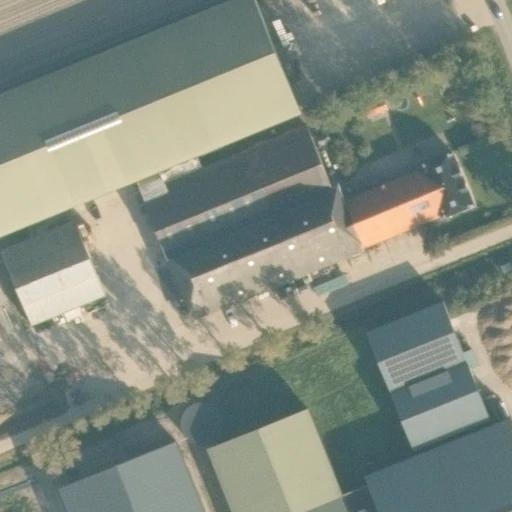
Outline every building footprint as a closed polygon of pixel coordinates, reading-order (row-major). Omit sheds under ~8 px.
[(239,0),(0,98),(0,231),(136,176),(143,193),(142,194),(163,244),(193,319),(364,249),(363,247),(441,215),(442,217),(474,204),(453,152),(421,165),(422,168),(344,200),(334,174),(329,176),(308,125),(166,184),(159,166),(301,108),(256,0),(239,0)] [(391,17),(397,33),(427,23),(422,7),(391,17)] [(373,117),(394,110),(389,96),(368,103),(373,117)] [(332,141),(328,132),(317,137),(320,146),(332,141)] [(33,325),(65,312),(69,321),(82,316),(78,307),(107,295),(76,220),(2,250),(33,325)] [(491,419),(471,368),(478,365),(472,348),(464,351),(443,300),(367,331),(415,449),(491,419)] [(511,511),(511,419),(367,477),(369,483),(342,494),(308,409),(213,447),(239,511),(511,511)] [(204,511),(176,441),(63,486),(73,511),(204,511)]
